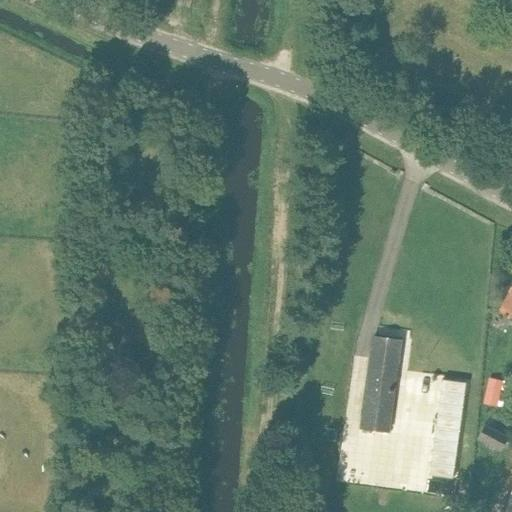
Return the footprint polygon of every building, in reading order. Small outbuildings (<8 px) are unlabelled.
[(511,286),(499,310),(511,317),(511,286)] [(400,339),(374,336),(362,429),(387,432),(400,339)] [(454,475),(469,380),(445,376),(430,471),(454,475)] [(502,381),(490,378),(484,403),(497,406),(502,381)] [(487,423),(475,444),(497,457),(509,436),(487,423)]
